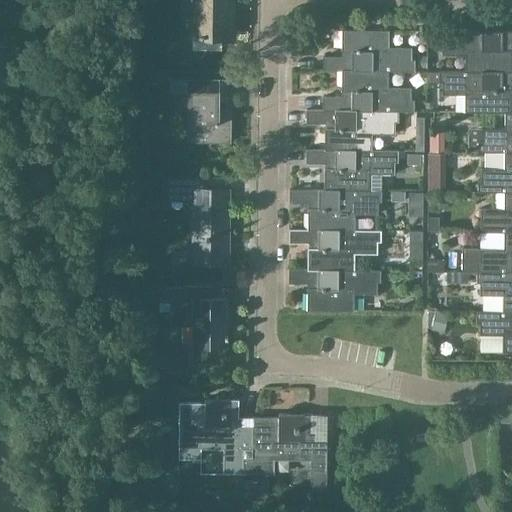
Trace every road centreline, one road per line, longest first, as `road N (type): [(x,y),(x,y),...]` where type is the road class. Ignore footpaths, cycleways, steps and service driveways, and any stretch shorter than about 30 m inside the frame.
road 1 (residential): [(266,365),(268,0)]
road 2 (residential): [(266,365),(317,365),(440,393),(511,394)]
